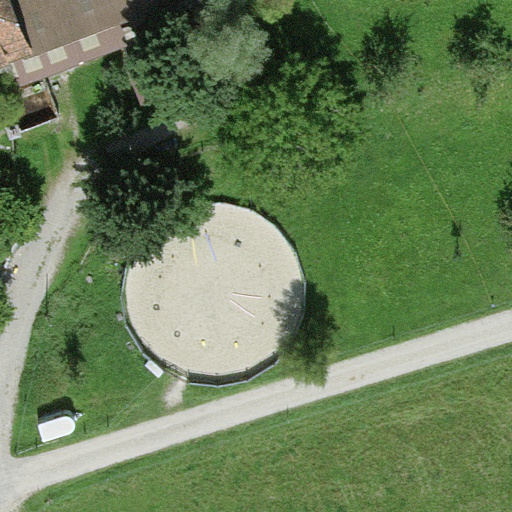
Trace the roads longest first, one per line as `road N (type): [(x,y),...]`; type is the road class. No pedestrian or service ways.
road 1 (track): [(511,328),(0,483)]
road 2 (track): [(246,0),(223,30),(194,111),(69,200),(0,387)]
